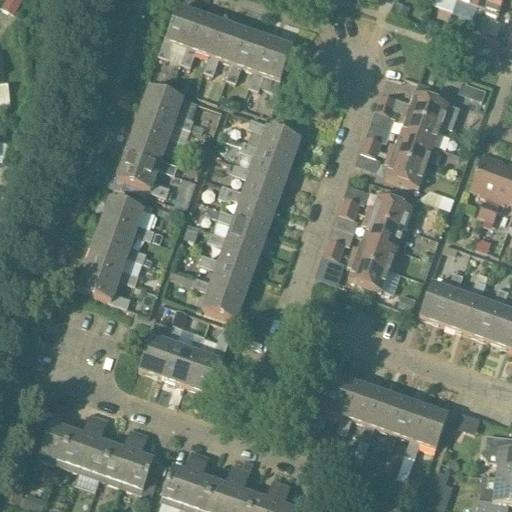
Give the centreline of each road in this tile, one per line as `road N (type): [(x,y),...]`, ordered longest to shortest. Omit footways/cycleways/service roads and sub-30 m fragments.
road 1 (residential): [(285,316),(358,106),(355,65)]
road 2 (residential): [(511,403),(285,316)]
road 3 (residential): [(239,448),(75,388),(91,342)]
road 4 (residential): [(239,448),(285,316)]
